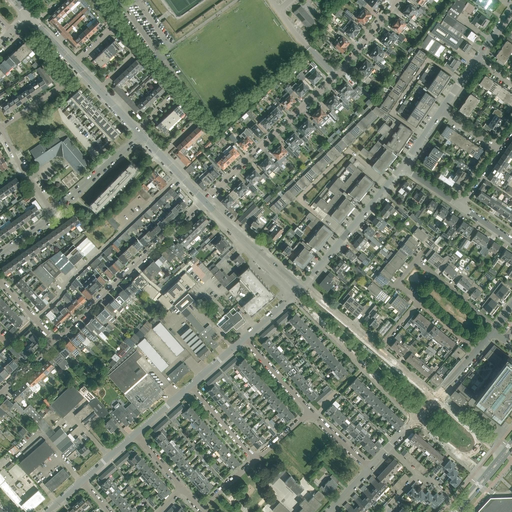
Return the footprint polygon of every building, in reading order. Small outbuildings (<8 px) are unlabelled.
[(70,0),(67,0),(65,3),(70,8),(72,11),(76,6),(74,4),(70,0)] [(83,0),(70,0),(74,4),(78,1),(80,1),(85,7),(88,9),(90,7),(83,0)] [(371,14),(364,8),(366,6),(358,0),(357,0),(356,2),(359,5),(359,7),(361,9),(359,12),(369,19),(371,17),(371,16),(370,16),(371,14)] [(380,5),(374,0),(367,0),(366,2),(364,0),(358,0),(366,6),(368,3),(375,9),(377,7),(377,8),(378,8),(380,5)] [(426,2),(424,0),(414,0),(421,5),(420,8),(426,12),(427,11),(425,10),(426,8),(423,6),(426,2)] [(455,20),(463,9),(465,5),(457,0),(455,0),(446,13),(455,20)] [(492,1),(490,0),(476,0),(475,2),(486,10),(492,1)] [(66,13),(70,8),(65,3),(60,7),(66,13)] [(418,10),(410,4),(409,6),(408,5),(407,5),(405,8),(415,16),(417,17),(421,12),(418,10)] [(315,21),(301,6),(293,13),(308,28),(315,21)] [(66,13),(60,7),(56,11),(62,17),(62,16),(66,13)] [(102,24),(104,21),(90,7),(88,9),(90,12),(97,19),(92,23),(98,29),(102,24)] [(404,12),(403,14),(410,19),(409,22),(414,25),(416,28),(418,25),(415,23),(416,23),(412,20),(415,16),(405,8),(403,11),(404,12)] [(369,19),(359,12),(355,16),(347,9),(345,12),(346,12),(345,13),(354,20),(356,17),(364,23),(365,22),(366,22),(367,22),(369,19)] [(62,17),(56,11),(51,15),(53,17),(57,21),(57,20),(58,21),(62,17)] [(455,20),(446,13),(444,12),(436,21),(460,37),(462,34),(474,42),(479,36),(455,20)] [(484,27),(489,20),(477,12),(478,13),(472,23),(477,26),(479,24),(484,27)] [(360,28),(353,22),(354,20),(345,13),(344,15),(350,20),(346,25),(347,26),(358,34),(360,31),(360,30),(359,30),(360,28)] [(62,25),(58,21),(57,20),(57,21),(53,17),(49,22),(57,30),(62,25)] [(406,24),(399,18),(398,20),(397,19),(394,22),(404,30),(407,26),(406,25),(406,24)] [(456,49),(463,39),(460,37),(436,21),(429,29),(432,31),(431,32),(456,49)] [(404,30),(394,22),(392,25),(393,26),(392,28),(399,33),(401,31),(402,33),(404,30)] [(409,22),(407,24),(415,30),(416,28),(414,25),(409,22)] [(98,29),(92,23),(88,27),(93,33),(98,29)] [(358,34),(347,26),(344,30),(341,27),(341,28),(339,26),(337,28),(338,29),(338,30),(343,34),(345,31),(353,38),(354,36),(355,36),(356,36),(358,34)] [(93,33),(88,27),(84,31),(89,37),(93,33)] [(349,42),(341,36),(343,34),(338,30),(336,32),(336,33),(337,33),(338,33),(340,35),(336,40),(346,48),(349,45),(348,44),(349,42)] [(89,37),(84,31),(79,35),(85,41),(89,37)] [(386,34),(383,36),(393,44),(396,40),(397,39),(402,42),(403,40),(398,36),(393,32),(391,34),(388,32),(387,34),(386,34)] [(438,58),(446,47),(428,34),(426,33),(416,46),(420,48),(421,46),(438,58)] [(85,41),(79,35),(75,39),(75,40),(78,43),(80,45),(85,41)] [(382,40),(381,42),(388,47),(390,45),(391,46),(393,44),(383,36),(381,39),(382,40)] [(75,40),(75,39),(73,37),(68,41),(74,47),(78,43),(75,40)] [(327,39),(325,42),(329,45),(331,43),(342,52),(346,48),(336,40),(334,42),(334,41),(333,40),(332,40),(331,42),(327,39)] [(123,48),(115,40),(111,44),(119,52),(123,48)] [(467,53),(472,45),(466,41),(461,49),(467,53)] [(33,51),(25,43),(24,42),(20,45),(29,55),(33,51)] [(119,52),(111,44),(107,48),(115,56),(119,52)] [(511,50),(511,49),(504,44),(501,48),(509,54),(511,50)] [(29,55),(20,45),(17,49),(25,58),(29,55)] [(375,47),(373,50),(381,57),(382,58),(384,55),(383,54),(385,52),(377,46),(376,48),(375,47)] [(416,53),(413,57),(422,63),(424,61),(423,60),(427,54),(416,47),(414,51),(416,53)] [(115,56),(107,48),(103,52),(111,60),(115,56)] [(509,54),(501,48),(498,53),(507,58),(509,54)] [(25,58),(17,49),(13,52),(22,62),(25,58)] [(381,57),(373,50),(370,54),(371,54),(370,56),(377,62),(376,64),(382,69),(383,69),(385,67),(381,64),(384,60),(381,57)] [(22,62),(13,52),(9,56),(17,64),(18,65),(22,62)] [(111,60),(103,52),(98,56),(106,64),(111,60)] [(498,53),(495,57),(498,58),(496,61),(503,66),(505,63),(504,62),(507,58),(498,53)] [(8,55),(5,58),(13,68),(15,69),(18,65),(17,64),(9,56),(8,55)] [(461,62),(453,57),(451,55),(449,59),(445,65),(452,70),(454,68),(456,69),(461,62)] [(102,68),(106,64),(98,56),(94,60),(102,68)] [(422,63),(413,57),(411,61),(408,59),(405,64),(415,71),(419,66),(420,66),(422,63)] [(13,68),(5,58),(1,62),(10,71),(13,68)] [(139,58),(136,60),(131,64),(137,71),(138,72),(143,67),(142,67),(145,64),(139,58)] [(374,66),(366,60),(365,62),(364,61),(362,64),(371,72),(372,72),(374,69),(373,67),(374,66)] [(0,62),(0,67),(6,74),(8,76),(11,73),(10,71),(1,62),(0,62)] [(137,71),(131,64),(127,69),(132,74),(133,74),(135,72),(136,72),(137,71)] [(371,72),(362,64),(359,67),(360,68),(359,70),(366,75),(363,78),(360,80),(364,83),(368,84),(371,80),(372,79),(368,76),(369,76),(372,72),(371,72)] [(441,69),(440,69),(439,70),(429,64),(397,112),(406,118),(405,120),(406,120),(411,124),(431,94),(446,73),(441,69)] [(411,77),(415,71),(405,64),(402,68),(405,70),(402,74),(411,80),(413,77),(411,77)] [(313,67),(309,71),(312,74),(319,81),(321,79),(320,78),(322,76),(316,70),(315,69),(313,67)] [(134,75),(133,74),(132,74),(127,69),(123,73),(129,79),(130,80),(134,75)] [(318,81),(312,74),(309,71),(305,75),(307,77),(314,84),(316,82),(317,83),(318,81)] [(129,79),(123,73),(118,77),(124,83),(127,80),(127,81),(129,79)] [(411,80),(402,74),(399,78),(395,75),(392,80),(404,88),(408,82),(409,83),(411,80)] [(43,78),(43,79),(48,85),(52,82),(51,80),(52,80),(48,75),(43,79),(43,78)] [(483,86),(489,78),(485,75),(479,84),(483,86)] [(115,85),(112,88),(115,91),(119,87),(120,86),(121,87),(122,86),(122,85),(124,83),(118,77),(114,81),(115,82),(113,84),(115,85)] [(488,89),(493,81),(489,78),(483,86),(488,89)] [(48,85),(43,79),(40,81),(40,80),(37,81),(43,89),(48,86),(48,85)] [(444,86),(434,79),(431,84),(441,91),(441,90),(444,87),(444,86)] [(36,80),(31,83),(38,92),(43,89),(37,81),(36,80)] [(400,93),(404,88),(392,80),(389,84),(393,87),(391,91),(399,97),(401,94),(400,93)] [(162,88),(165,85),(161,81),(155,86),(156,87),(154,88),(160,95),(165,91),(162,88)] [(492,92),(497,84),(493,81),(488,89),(492,92)] [(309,88),(303,82),(298,86),(305,93),(308,91),(307,90),(309,88)] [(26,86),(27,88),(33,96),(38,92),(31,83),(26,86)] [(305,93),(298,86),(295,83),(292,86),(290,85),(289,83),(286,86),(287,86),(291,91),(294,89),(295,89),(294,90),(300,97),(302,95),(303,95),(305,93)] [(359,91),(356,88),(354,90),(353,89),(347,83),(345,85),(344,84),(341,86),(352,98),(359,92),(359,91)] [(441,91),(431,84),(428,89),(437,95),(438,95),(441,92),(441,91)] [(496,95),(502,87),(497,84),(492,92),(496,95)] [(296,101),(290,94),(292,92),(291,91),(287,86),(284,89),(287,92),(283,95),(292,105),(293,105),(294,104),(294,103),(296,101)] [(340,90),(338,91),(344,98),(345,98),(343,100),(347,105),(349,102),(349,100),(349,101),(352,98),(341,86),(339,89),(340,90)] [(500,98),(506,89),(502,87),(496,95),(500,98)] [(33,96),(27,88),(26,89),(26,90),(23,92),(28,99),(33,96)] [(160,95),(154,88),(152,90),(152,89),(149,92),(150,93),(156,99),(160,95)] [(504,101),(510,92),(506,89),(500,98),(504,101)] [(79,90),(70,98),(74,102),(83,94),(79,90)] [(397,100),(399,97),(391,91),(388,95),(384,93),(381,97),(393,105),(396,99),(397,100)] [(28,99),(23,92),(20,94),(20,93),(17,95),(23,103),(28,99)] [(436,99),(426,92),(422,96),(432,103),(434,102),(436,99)] [(156,99),(150,93),(148,95),(147,94),(145,97),(152,103),(156,99)] [(479,99),(470,93),(467,98),(476,104),(479,99)] [(83,94),(74,102),(78,106),(86,98),(83,94)] [(23,103),(17,95),(16,96),(16,97),(13,99),(18,106),(23,103)] [(292,105),(283,95),(279,99),(276,96),(274,99),(279,104),(281,103),(287,109),(289,107),(290,107),(291,106),(291,105),(292,105)] [(330,99),(329,100),(336,106),(338,109),(341,106),(342,105),(344,107),(347,105),(343,100),(340,103),(340,102),(334,96),(332,98),(331,98),(330,98),(330,99)] [(432,103),(422,96),(419,101),(429,108),(430,107),(432,104),(432,103)] [(152,103),(145,97),(144,98),(144,99),(142,101),(147,107),(152,103)] [(393,105),(381,97),(378,101),(382,104),(379,108),(386,113),(388,114),(390,111),(389,110),(393,105)] [(86,98),(78,106),(81,110),(90,102),(86,98)] [(476,104),(467,98),(465,102),(473,108),(476,104)] [(18,106),(13,99),(10,101),(10,100),(7,102),(13,109),(18,106)] [(336,106),(329,100),(328,100),(327,101),(327,102),(325,104),(332,111),(330,113),(330,112),(329,113),(333,117),(335,119),(336,120),(339,118),(334,112),(335,111),(333,109),(336,106)] [(7,101),(2,104),(3,106),(5,109),(3,110),(5,114),(7,113),(8,113),(13,109),(7,102),(7,101)] [(147,107),(142,101),(139,104),(139,103),(137,104),(138,105),(137,106),(133,110),(136,113),(141,109),(143,112),(147,107)] [(429,108),(419,101),(416,106),(426,113),(427,112),(429,108)] [(90,102),(81,110),(85,114),(94,106),(90,102)] [(473,108),(465,102),(462,106),(470,112),(473,108)] [(178,106),(174,110),(181,117),(185,113),(187,111),(181,105),(179,106),(178,106)] [(94,106),(85,114),(89,118),(97,110),(94,106)] [(368,106),(364,110),(374,120),(379,115),(382,118),(386,113),(379,108),(376,106),(373,110),(372,110),(368,106)] [(426,113),(416,106),(413,111),(423,118),(424,117),(426,113)] [(470,112),(462,106),(459,110),(467,116),(470,112)] [(283,113),(281,111),(277,107),(272,111),(279,117),(280,116),(281,116),(283,114),(282,114),(283,113)] [(251,108),(246,113),(252,119),(255,116),(251,112),(253,110),(251,108)] [(333,117),(329,113),(327,115),(321,108),(319,110),(318,110),(317,111),(316,112),(325,121),(329,117),(331,119),(333,117)] [(499,117),(500,115),(499,114),(501,111),(497,109),(495,111),(494,111),(493,113),(495,115),(491,120),(499,125),(503,120),(499,117)] [(97,110),(89,118),(93,122),(101,114),(97,110)] [(174,110),(170,114),(177,121),(181,117),(174,110)] [(374,120),(364,110),(360,114),(365,118),(361,121),(368,128),(370,126),(369,125),(374,120)] [(279,117),(272,111),(268,115),(275,122),(278,120),(277,119),(279,117)] [(325,121),(316,112),(315,112),(314,113),(314,114),(312,116),(318,122),(316,124),(323,133),(326,130),(321,125),(325,121)] [(266,113),(262,117),(270,125),(272,124),(273,124),(275,122),(268,115),(266,113)] [(386,113),(382,118),(386,122),(389,118),(392,121),(392,124),(390,127),(385,123),(382,127),(392,135),(400,122),(388,114),(386,113)] [(101,114),(93,122),(96,126),(105,118),(101,114)] [(170,114),(166,117),(172,125),(177,121),(170,114)] [(166,117),(161,121),(168,129),(172,125),(166,117)] [(262,117),(258,121),(266,129),(268,128),(269,128),(271,126),(270,126),(270,125),(262,117)] [(105,118),(96,126),(100,130),(109,121),(105,118)] [(313,126),(308,120),(306,122),(305,122),(304,123),(304,124),(303,124),(311,132),(314,130),(315,131),(316,129),(321,135),(323,133),(316,124),(313,126)] [(499,125),(491,120),(488,125),(486,123),(484,126),(490,130),(491,128),(496,131),(499,125)] [(109,121),(100,130),(104,134),(112,125),(109,121)] [(157,125),(156,127),(161,133),(163,131),(164,133),(168,129),(161,121),(157,125)] [(368,128),(361,121),(357,125),(353,121),(349,124),(359,135),(364,130),(365,131),(368,128)] [(399,153),(414,132),(400,122),(392,135),(386,144),(397,151),(398,152),(399,153)] [(263,132),(255,124),(251,128),(251,129),(249,131),(253,136),(254,136),(256,134),(258,137),(260,134),(261,135),(263,133),(262,133),(263,132)] [(311,132),(303,124),(303,125),(302,125),(301,126),(299,128),(305,135),(304,135),(307,138),(309,136),(308,135),(311,132)] [(354,139),(359,135),(349,124),(345,128),(350,132),(346,136),(352,143),(355,140),(354,139)] [(112,125),(104,134),(107,138),(116,129),(112,125)] [(448,138),(454,130),(447,125),(441,134),(448,138)] [(198,126),(194,130),(199,136),(200,136),(201,136),(202,135),(202,134),(204,132),(205,133),(208,131),(203,126),(201,128),(198,126)] [(383,135),(376,143),(380,147),(384,142),(386,144),(392,135),(382,127),(378,131),(383,135)] [(116,129),(107,138),(111,142),(120,133),(116,129)] [(253,136),(249,131),(247,129),(244,131),(240,135),(239,135),(243,140),(249,146),(252,144),(251,143),(253,142),(250,139),(253,136)] [(201,136),(200,136),(199,136),(194,130),(190,134),(195,140),(197,142),(199,140),(200,140),(202,138),(201,136)] [(452,141),(458,133),(454,130),(448,138),(452,141)] [(292,135),(290,136),(296,143),(298,144),(299,143),(300,145),(304,142),(302,140),(294,132),(294,133),(293,133),(292,133),(292,134),(292,135)] [(249,146),(243,140),(240,142),(232,133),(228,137),(235,144),(237,142),(239,143),(238,143),(244,150),(246,148),(247,149),(249,146)] [(456,144),(462,135),(458,133),(452,141),(456,144)] [(190,134),(185,139),(191,145),(194,143),(193,142),(195,140),(190,134)] [(222,144),(228,138),(225,135),(223,137),(222,136),(218,139),(220,141),(222,144)] [(352,143),(346,136),(342,140),(338,135),(334,139),(344,149),(349,144),(350,145),(352,143)] [(460,147),(466,138),(462,135),(456,144),(460,147)] [(63,141),(62,140),(61,141),(57,136),(42,146),(41,144),(30,151),(35,158),(34,159),(38,164),(45,160),(46,162),(49,160),(48,159),(55,154),(56,155),(64,156),(65,155),(74,166),(73,167),(78,173),(85,167),(84,166),(89,162),(68,137),(63,141)] [(296,143),(290,136),(288,138),(287,138),(286,139),(286,140),(286,141),(290,145),(288,147),(294,154),(295,154),(297,157),(300,155),(296,151),(300,147),(296,143)] [(464,150),(470,141),(466,138),(460,147),(464,150)] [(185,139),(181,143),(186,149),(189,146),(189,147),(191,145),(185,139)] [(344,149),(334,139),(330,143),(334,147),(331,151),(337,157),(340,155),(339,154),(344,149)] [(469,152),(474,144),(470,141),(464,150),(469,152)] [(381,174),(397,156),(396,155),(398,152),(396,151),(397,151),(386,144),(384,142),(380,147),(376,151),(378,153),(373,160),(371,161),(374,163),(371,166),(381,174)] [(186,149),(181,143),(176,147),(179,150),(174,154),(178,157),(182,153),(186,149)] [(376,151),(380,147),(376,143),(369,152),(364,148),(361,152),(372,161),(373,160),(378,153),(376,151)] [(473,155),(478,147),(474,144),(469,152),(473,155)] [(230,145),(227,148),(235,158),(237,156),(238,156),(239,155),(239,154),(240,154),(236,150),(237,148),(234,145),(232,147),(230,145)] [(277,148),(277,149),(283,156),(283,155),(286,158),(286,159),(290,155),(292,157),(295,154),(294,154),(288,147),(285,149),(281,145),(279,147),(278,147),(277,148)] [(442,152),(434,147),(431,151),(439,157),(442,152)] [(478,147),(473,155),(477,158),(476,159),(479,161),(485,151),(483,150),(478,147)] [(227,148),(223,152),(224,153),(231,162),(232,161),(233,162),(234,161),(234,159),(235,158),(227,148)] [(283,156),(277,149),(276,149),(275,150),(275,151),(273,153),(278,159),(277,161),(284,169),(286,167),(282,162),(286,158),(283,155),(283,156)] [(337,157),(331,151),(327,154),(323,150),(319,153),(329,164),(334,159),(335,160),(337,157)] [(431,151),(428,155),(437,161),(437,160),(440,162),(442,159),(439,157),(431,151)] [(231,162),(224,153),(221,155),(219,153),(217,154),(219,156),(219,157),(227,165),(229,164),(230,164),(231,163),(231,162)] [(324,168),(329,164),(319,153),(315,157),(319,162),(316,165),(322,172),(325,169),(324,168)] [(507,162),(510,157),(504,153),(500,158),(507,162)] [(437,161),(428,155),(425,159),(434,165),(437,161)] [(340,192),(342,190),(343,188),(347,191),(354,182),(359,177),(360,175),(362,172),(353,164),(356,160),(357,160),(353,156),(349,161),(340,171),(331,182),(323,192),(314,202),(310,207),(314,210),(318,206),(328,214),(330,211),(331,209),(336,203),(343,195),(340,192)] [(227,165),(219,157),(215,160),(213,157),(211,159),(213,162),(218,167),(220,165),(223,169),(224,169),(225,169),(226,168),(226,167),(227,165)] [(282,170),(284,169),(277,161),(274,163),(268,157),(266,159),(265,159),(264,160),(264,161),(273,171),(278,166),(279,167),(280,167),(282,170)] [(510,164),(507,162),(500,158),(497,163),(504,167),(506,169),(510,164)] [(434,165),(425,159),(422,163),(431,169),(434,165)] [(267,177),(273,171),(264,161),(263,161),(262,162),(262,163),(260,165),(265,171),(263,173),(267,177)] [(460,161),(458,164),(457,166),(459,168),(455,173),(463,178),(467,173),(464,171),(467,166),(460,161)] [(138,170),(136,168),(131,163),(126,168),(133,175),(138,170)] [(216,170),(217,169),(217,168),(213,163),(209,167),(205,163),(203,165),(205,167),(215,178),(217,176),(218,176),(219,175),(220,174),(216,170)] [(500,172),(504,167),(497,163),(494,168),(500,172)] [(322,172),(316,165),(312,169),(308,164),(304,168),(314,178),(319,173),(320,174),(322,172)] [(194,168),(191,165),(186,170),(189,173),(195,169),(194,168)] [(215,178),(205,167),(203,168),(206,171),(203,173),(211,182),(215,178)] [(133,175),(126,168),(120,173),(127,180),(133,175)] [(314,178),(304,168),(300,172),(304,176),(301,180),(307,186),(310,184),(309,183),(314,178)] [(494,168),(490,173),(497,177),(499,178),(503,174),(500,172),(494,168)] [(267,177),(263,173),(261,175),(255,169),(255,170),(254,169),(252,171),(252,172),(251,173),(261,184),(262,183),(260,181),(263,178),(264,179),(267,177)] [(155,170),(147,177),(152,181),(159,174),(155,170)] [(359,201),(375,182),(365,174),(362,172),(360,175),(359,177),(354,182),(347,191),(343,188),(342,190),(340,192),(343,195),(336,203),(331,209),(330,211),(328,214),(330,216),(340,224),(355,205),(359,201)] [(127,180),(120,173),(115,179),(122,186),(127,180)] [(203,173),(201,175),(199,173),(197,175),(207,185),(211,182),(203,173)] [(261,184),(251,173),(249,175),(249,174),(246,177),(247,177),(246,178),(250,182),(248,184),(250,185),(250,186),(255,191),(256,192),(258,189),(255,186),(257,183),(259,185),(261,184)] [(463,178),(455,173),(454,176),(452,175),(450,177),(449,176),(448,179),(441,174),(438,178),(451,186),(453,183),(455,181),(459,184),(463,178)] [(499,178),(497,177),(490,173),(487,178),(493,182),(496,184),(499,178)] [(159,174),(152,181),(153,183),(156,186),(163,179),(159,174)] [(207,185),(197,175),(196,176),(198,178),(195,180),(197,182),(197,183),(203,189),(204,189),(205,189),(205,188),(207,185)] [(21,185),(16,178),(11,181),(16,188),(21,185)] [(122,186),(115,179),(110,184),(117,191),(122,186)] [(161,189),(167,183),(163,179),(156,186),(158,189),(159,188),(161,189)] [(307,186),(301,180),(297,183),(293,179),(289,182),(299,193),(304,188),(304,189),(307,186)] [(16,188),(11,181),(6,185),(11,192),(16,188)] [(255,191),(250,186),(248,187),(242,182),(241,182),(240,183),(240,184),(238,186),(246,194),(250,190),(253,193),(255,191)] [(299,193),(289,182),(285,186),(289,191),(285,194),(292,201),(295,198),(294,197),(299,193)] [(407,192),(412,187),(408,184),(409,183),(407,182),(406,182),(405,182),(401,187),(404,190),(401,194),(400,192),(397,195),(402,198),(407,192)] [(482,201),(486,194),(482,192),(486,186),(483,183),(475,195),(477,196),(477,197),(482,201)] [(117,191),(110,184),(105,189),(112,196),(117,191)] [(11,192),(6,185),(1,188),(6,195),(11,192)] [(246,194),(238,186),(236,187),(235,187),(234,188),(234,189),(231,192),(238,199),(240,197),(236,193),(237,193),(241,198),(246,194)] [(187,204),(182,199),(182,200),(177,195),(178,194),(176,192),(171,188),(168,191),(172,196),(176,199),(176,200),(177,201),(184,208),(187,204)] [(112,196),(105,189),(100,195),(107,201),(112,196)] [(421,203),(426,196),(420,192),(419,193),(416,191),(412,197),(421,203)] [(240,201),(238,199),(231,192),(229,194),(225,198),(233,207),(234,206),(240,201)] [(146,201),(150,197),(147,193),(142,197),(146,201)] [(292,201),(285,194),(282,198),(278,193),(274,197),(284,207),(288,202),(289,203),(292,201)] [(487,204),(491,198),(486,194),(482,201),(487,204)] [(107,201),(100,195),(94,200),(101,207),(107,201)] [(492,208),(498,199),(493,195),(491,198),(487,204),(492,208)] [(284,207),(274,197),(270,201),(274,205),(270,209),(278,215),(281,212),(280,211),(284,207)] [(233,207),(225,198),(222,201),(222,202),(234,216),(239,212),(234,206),(233,207)] [(496,211),(503,202),(498,199),(492,208),(496,211)] [(33,204),(29,207),(30,208),(35,215),(40,212),(39,209),(41,208),(40,205),(36,200),(32,202),(33,204)] [(101,207),(94,200),(89,205),(96,212),(101,207)] [(438,204),(432,200),(427,207),(429,209),(427,211),(431,213),(438,204)] [(184,208),(177,201),(173,204),(175,206),(180,211),(184,208)] [(180,211),(175,206),(173,208),(168,202),(166,204),(176,215),(180,211)] [(501,214),(508,205),(503,202),(496,211),(501,214)] [(243,224),(259,208),(254,203),(244,212),(241,215),(237,219),(243,224)] [(386,205),(384,207),(391,213),(392,214),(396,209),(388,203),(387,203),(385,205),(386,205)] [(176,215),(166,204),(164,206),(169,211),(168,213),(173,218),(176,215)] [(506,218),(511,209),(507,206),(508,205),(501,214),(506,218)] [(423,213),(426,208),(424,206),(421,211),(417,216),(419,218),(423,213)] [(255,218),(263,211),(260,207),(252,215),(255,218)] [(391,213),(384,207),(382,210),(381,209),(379,212),(380,212),(379,213),(386,218),(388,215),(389,215),(391,213)] [(441,221),(444,217),(448,211),(442,207),(440,210),(438,208),(433,216),(436,218),(436,217),(441,221)] [(35,215),(30,208),(26,212),(30,219),(35,215)] [(409,216),(399,208),(397,210),(402,214),(404,216),(404,215),(407,218),(409,216)] [(173,218),(168,213),(166,215),(161,210),(160,211),(160,212),(169,222),(173,218)] [(30,219),(26,212),(21,215),(26,222),(30,219)] [(154,220),(151,216),(146,212),(144,214),(148,218),(152,222),(152,221),(155,225),(154,226),(153,226),(159,232),(162,228),(154,220)] [(159,215),(157,216),(161,219),(166,225),(169,222),(160,212),(158,214),(159,215)] [(321,221),(310,212),(307,216),(312,220),(307,226),(313,231),(317,226),(321,221)] [(419,219),(412,213),(410,216),(417,222),(419,219)] [(448,221),(446,219),(444,222),(450,226),(450,227),(451,227),(444,238),(446,241),(455,228),(452,226),(453,224),(454,225),(458,218),(453,214),(448,221)] [(26,222),(21,215),(16,219),(21,226),(26,222)] [(80,222),(75,215),(70,219),(75,226),(80,222)] [(211,221),(210,219),(208,220),(203,215),(199,219),(204,225),(205,225),(205,226),(208,223),(208,224),(211,221)] [(166,225),(161,219),(157,216),(154,220),(162,228),(166,225)] [(258,217),(257,219),(255,221),(254,220),(251,223),(251,224),(252,223),(252,224),(250,226),(254,230),(255,229),(258,232),(260,230),(264,225),(265,223),(258,217)] [(383,223),(382,223),(376,217),(372,222),(378,227),(380,225),(381,225),(383,223)] [(444,217),(441,221),(435,231),(437,233),(444,222),(446,219),(447,219),(447,218),(444,217)] [(21,226),(16,219),(11,222),(16,229),(21,226)] [(75,226),(70,219),(65,222),(70,229),(75,226)] [(199,219),(195,223),(202,231),(207,227),(204,225),(199,219)] [(399,228),(389,219),(386,222),(392,227),(397,230),(399,228)] [(6,222),(4,223),(6,226),(11,233),(16,229),(11,222),(9,220),(6,222)] [(318,250),(333,232),(324,224),(321,221),(317,226),(313,231),(305,240),(302,238),(300,240),(299,242),(302,244),(295,252),(290,259),(290,260),(296,264),(302,269),(314,255),(318,250)] [(462,234),(468,224),(463,221),(459,226),(457,225),(455,228),(446,241),(449,243),(457,231),(456,231),(457,231),(459,232),(462,234)] [(70,229),(65,222),(61,226),(66,233),(70,229)] [(281,233),(283,230),(273,222),(268,229),(271,231),(273,232),(270,236),(275,240),(278,236),(279,236),(280,236),(281,235),(281,234),(281,233)] [(153,226),(154,226),(150,223),(147,226),(155,235),(159,232),(153,226)] [(202,231),(195,223),(191,227),(198,235),(202,231)] [(473,228),(468,224),(462,234),(466,237),(468,235),(473,228)] [(140,233),(136,230),(132,225),(128,229),(130,231),(132,232),(133,231),(138,236),(137,238),(144,245),(148,242),(140,233)] [(155,235),(147,226),(146,225),(144,227),(148,231),(146,233),(152,238),(155,235)] [(11,233),(6,226),(1,229),(6,236),(11,233)] [(66,233),(61,226),(56,229),(61,236),(66,233)] [(313,231),(307,226),(303,231),(298,227),(295,231),(305,240),(313,231)] [(365,232),(363,234),(371,241),(376,245),(381,249),(383,246),(372,236),(375,232),(368,226),(364,231),(365,232)] [(191,227),(187,231),(194,239),(198,235),(191,227)] [(432,237),(428,233),(427,234),(425,232),(426,231),(422,228),(422,229),(418,227),(413,234),(429,248),(430,248),(433,244),(435,242),(431,239),(432,237)] [(61,236),(56,229),(51,233),(56,240),(61,236)] [(133,238),(128,233),(130,231),(128,229),(123,234),(128,240),(129,239),(130,241),(133,238)] [(152,238),(146,233),(145,235),(142,231),(140,233),(148,242),(152,238)] [(190,243),(194,239),(187,231),(182,235),(190,243)] [(479,242),(483,235),(478,231),(473,238),(472,240),(477,244),(479,242)] [(56,240),(51,233),(46,236),(51,243),(56,240)] [(180,238),(178,239),(186,247),(190,243),(182,235),(179,237),(180,238)] [(217,249),(227,240),(224,237),(223,238),(221,235),(216,240),(214,238),(207,244),(210,246),(213,244),(217,249)] [(367,241),(360,235),(359,237),(358,237),(356,240),(363,246),(364,246),(367,241)] [(477,244),(482,248),(479,252),(482,254),(487,246),(485,245),(489,239),(483,235),(479,242),(477,244)] [(51,243),(46,236),(41,240),(46,247),(51,243)] [(414,251),(417,247),(416,246),(419,243),(420,244),(410,236),(407,240),(403,237),(400,240),(414,251)] [(95,246),(87,237),(76,247),(84,256),(85,256),(95,246)] [(464,246),(469,240),(465,237),(459,247),(462,249),(464,246)] [(119,244),(121,242),(121,241),(118,238),(113,243),(117,248),(118,247),(120,245),(119,244)] [(137,239),(132,244),(139,251),(141,248),(142,248),(143,246),(137,239)] [(41,250),(46,247),(41,240),(36,243),(41,250)] [(229,243),(227,240),(217,249),(222,253),(219,256),(221,259),(228,252),(226,250),(231,245),(229,243)] [(363,246),(356,240),(354,243),(352,245),(360,251),(362,248),(364,250),(366,248),(364,246),(363,246)] [(410,255),(414,251),(400,240),(398,243),(402,246),(398,250),(408,258),(407,258),(409,255),(410,255)] [(181,256),(183,254),(181,251),(184,249),(178,242),(175,245),(173,242),(169,247),(177,255),(181,260),(183,258),(181,256)] [(290,251),(292,248),(285,242),(281,247),(284,250),(281,252),(286,256),(288,253),(289,254),(288,254),(289,255),(291,251),(290,251)] [(299,242),(292,250),(295,252),(302,244),(299,242)] [(495,253),(500,246),(494,242),(491,246),(489,244),(487,246),(482,254),(486,256),(489,251),(491,252),(492,251),(495,253)] [(41,250),(36,243),(31,247),(36,254),(41,250)] [(117,248),(113,243),(109,247),(112,250),(114,248),(118,252),(120,250),(118,247),(117,248)] [(63,254),(74,265),(84,256),(76,247),(73,244),(63,254)] [(133,255),(139,251),(132,244),(127,248),(133,255)] [(432,264),(440,255),(436,253),(438,248),(436,245),(435,246),(433,244),(430,248),(431,248),(425,255),(429,258),(427,260),(432,264)] [(36,254),(31,247),(26,250),(31,257),(36,254)] [(105,250),(103,252),(103,253),(105,255),(119,269),(121,267),(121,268),(123,266),(123,265),(124,265),(118,259),(115,261),(109,255),(113,251),(112,250),(109,247),(108,248),(105,250)] [(177,255),(169,247),(168,247),(167,247),(166,248),(166,249),(165,250),(173,259),(177,255)] [(133,255),(127,248),(123,253),(129,260),(131,258),(133,257),(133,256),(134,255),(133,255)] [(195,248),(189,254),(193,258),(198,252),(197,250),(195,248)] [(357,256),(349,249),(345,254),(353,261),(357,256)] [(31,257),(26,250),(21,254),(26,261),(31,257)] [(173,259),(165,250),(161,253),(167,259),(169,262),(173,259)] [(401,265),(405,261),(404,261),(407,258),(408,258),(398,250),(395,255),(391,251),(388,254),(401,265)] [(507,262),(511,254),(506,250),(500,259),(503,261),(504,260),(507,262)] [(74,266),(74,265),(63,254),(60,251),(49,258),(51,260),(62,271),(65,275),(74,266)] [(235,251),(224,261),(236,275),(248,264),(240,255),(239,255),(235,251)] [(367,256),(362,252),(360,254),(365,259),(369,262),(371,260),(367,256)] [(129,260),(123,253),(118,257),(124,264),(125,263),(127,263),(127,261),(129,260)] [(165,260),(167,259),(161,253),(158,257),(168,268),(168,267),(170,266),(165,260)] [(26,261),(21,254),(16,257),(21,264),(26,261)] [(398,270),(401,265),(388,254),(386,257),(390,261),(386,265),(395,273),(396,273),(395,272),(397,269),(398,270)] [(119,269),(105,255),(103,257),(107,261),(108,260),(112,265),(108,268),(114,274),(119,269)] [(442,267),(450,257),(448,255),(443,258),(440,255),(432,264),(437,268),(440,265),(442,267)] [(446,277),(455,266),(451,262),(455,257),(452,255),(448,260),(444,265),(446,267),(442,272),(444,273),(443,274),(446,277)] [(21,264),(16,257),(12,261),(17,268),(21,264)] [(168,268),(158,257),(156,258),(154,259),(155,260),(154,260),(159,266),(161,264),(168,271),(170,269),(168,267),(168,268)] [(62,271),(51,260),(49,258),(41,264),(55,278),(62,271)] [(347,264),(341,259),(337,264),(343,269),(344,270),(346,270),(348,267),(348,265),(347,264)] [(17,268),(12,261),(7,264),(12,271),(17,268)] [(153,261),(150,265),(158,273),(162,270),(158,266),(153,261)] [(102,262),(100,264),(99,265),(101,268),(100,269),(104,272),(104,271),(110,278),(111,277),(112,277),(113,276),(113,275),(114,274),(102,262)] [(203,273),(208,268),(201,262),(196,267),(203,273)] [(12,271),(7,264),(2,268),(7,275),(12,271)] [(341,271),(343,269),(337,264),(332,269),(338,274),(336,276),(346,284),(348,281),(343,277),(344,276),(341,271)] [(54,279),(41,265),(33,272),(47,286),(54,279)] [(158,273),(150,265),(146,268),(154,276),(156,274),(158,276),(159,275),(158,273)] [(210,270),(219,281),(224,287),(229,283),(230,282),(231,281),(222,272),(218,267),(216,265),(213,268),(210,270)] [(361,272),(353,265),(351,267),(356,272),(359,274),(361,272)] [(395,273),(386,265),(382,269),(379,266),(376,269),(389,279),(389,280),(393,276),(392,275),(395,272),(395,273)] [(458,277),(464,270),(465,269),(460,265),(457,268),(455,266),(446,277),(449,279),(450,279),(452,280),(455,275),(458,277)] [(275,296),(267,286),(256,274),(252,269),(249,266),(237,277),(240,280),(228,290),(236,299),(251,317),(254,314),(255,313),(255,312),(256,311),(257,311),(261,308),(261,307),(262,305),(263,306),(267,303),(266,302),(268,300),(269,301),(275,296)] [(153,278),(154,276),(146,268),(142,271),(152,282),(153,281),(154,279),(153,278)] [(95,269),(93,270),(95,273),(93,274),(95,275),(94,275),(95,276),(95,277),(97,278),(103,285),(104,284),(105,284),(105,283),(106,282),(106,281),(95,269)] [(389,279),(376,269),(374,272),(377,275),(374,279),(383,287),(383,286),(385,283),(386,284),(389,280),(389,279)] [(469,278),(466,275),(468,273),(464,270),(458,277),(460,279),(456,284),(458,285),(457,286),(460,288),(469,278)] [(196,284),(186,272),(181,277),(180,276),(162,294),(157,299),(168,310),(173,305),(172,304),(190,287),(191,289),(196,284)] [(361,278),(364,275),(361,272),(359,274),(358,276),(353,282),(356,284),(361,278)] [(93,274),(89,278),(99,288),(103,285),(97,278),(95,277),(95,276),(94,275),(95,275),(93,274)] [(140,274),(132,281),(142,291),(152,300),(159,292),(157,290),(150,284),(148,283),(149,283),(140,274)] [(339,280),(334,276),(331,279),(327,275),(320,284),(327,290),(333,283),(331,281),(332,279),(337,283),(339,280)] [(20,288),(26,282),(22,278),(15,284),(20,288)] [(82,284),(76,278),(71,284),(72,285),(75,288),(75,287),(76,288),(79,285),(84,290),(82,292),(88,299),(92,295),(82,284)] [(76,278),(92,295),(97,290),(97,291),(99,289),(98,289),(99,288),(89,278),(86,281),(82,284),(76,278)] [(472,289),(476,284),(469,278),(460,288),(463,291),(464,290),(465,292),(469,287),(472,289)] [(132,281),(128,285),(134,292),(134,291),(135,293),(137,294),(140,291),(139,289),(132,281)] [(510,291),(506,287),(508,285),(505,283),(502,281),(497,287),(507,296),(510,293),(509,292),(510,291)] [(24,293),(30,287),(26,282),(20,288),(24,293)] [(389,296),(373,282),(369,288),(371,289),(368,292),(372,295),(372,294),(375,296),(374,297),(378,301),(380,299),(384,302),(389,296)] [(483,290),(476,284),(472,289),(474,291),(470,296),(471,297),(474,300),(479,295),(483,290)] [(128,285),(124,289),(129,295),(131,294),(134,292),(128,285)] [(28,297),(34,291),(30,287),(24,293),(28,297)] [(507,296),(497,287),(491,294),(496,299),(498,297),(503,300),(504,299),(505,299),(507,296)] [(125,300),(129,296),(123,290),(121,292),(119,292),(119,293),(119,294),(125,300)] [(347,309),(355,300),(352,297),(353,292),(351,290),(343,299),(346,301),(342,305),(347,309)] [(38,296),(34,291),(28,297),(32,302),(38,296)] [(42,300),(43,300),(48,294),(47,292),(41,298),(38,296),(32,302),(36,306),(42,300)] [(175,305),(181,312),(186,307),(195,299),(189,292),(175,305)] [(82,305),(87,300),(81,294),(77,297),(78,299),(77,300),(82,305)] [(127,303),(125,300),(119,294),(118,294),(116,295),(116,296),(115,297),(123,307),(127,303)] [(495,301),(496,299),(491,294),(485,302),(496,310),(499,307),(498,306),(499,305),(495,301)] [(68,299),(66,297),(64,295),(62,298),(67,303),(68,302),(70,304),(67,307),(73,314),(78,309),(68,299)] [(395,308),(403,299),(398,295),(395,299),(392,297),(384,306),(387,308),(392,305),(395,308)] [(70,297),(68,299),(78,309),(82,305),(77,300),(76,299),(74,301),(70,297)] [(122,308),(114,299),(112,300),(111,300),(110,301),(110,302),(109,302),(115,309),(116,308),(119,312),(122,308)] [(407,309),(404,307),(408,303),(403,299),(395,308),(398,311),(396,316),(399,318),(407,309)] [(40,310),(46,305),(47,304),(43,300),(42,300),(36,306),(40,310)] [(351,313),(359,303),(355,300),(347,309),(351,313)] [(115,309),(109,302),(105,306),(111,313),(114,315),(116,313),(113,311),(115,309)] [(375,317),(378,313),(374,310),(377,306),(373,302),(367,310),(370,313),(364,320),(368,323),(368,324),(371,326),(372,326),(375,328),(379,322),(376,320),(377,319),(375,317)] [(496,310),(485,302),(481,306),(491,314),(493,313),(493,314),(496,310)] [(362,315),(370,306),(367,303),(363,306),(359,303),(351,313),(356,317),(360,313),(362,315)] [(4,314),(10,308),(6,304),(0,309),(0,313),(2,311),(4,314)] [(68,319),(60,311),(56,306),(52,309),(57,313),(59,315),(57,317),(63,323),(68,319)] [(72,315),(66,309),(64,307),(60,311),(68,319),(72,315)] [(104,307),(100,311),(106,317),(108,320),(109,320),(111,323),(115,319),(113,317),(104,307)] [(219,345),(213,337),(217,333),(209,324),(205,328),(186,307),(180,312),(199,333),(214,349),(219,345)] [(237,311),(234,307),(226,314),(235,324),(237,323),(240,326),(246,321),(242,318),(243,317),(237,311)] [(8,318),(14,312),(10,308),(4,314),(8,318)] [(51,310),(46,314),(50,319),(53,322),(59,327),(63,323),(57,317),(55,315),(51,310)] [(106,317),(100,311),(100,312),(98,312),(98,313),(96,315),(102,321),(104,323),(105,322),(106,322),(108,320),(106,317)] [(12,322),(19,317),(14,312),(8,318),(12,322)] [(293,325),(301,318),(296,313),(289,320),(293,325)] [(418,326),(425,317),(419,313),(416,317),(413,315),(407,322),(410,324),(411,323),(414,325),(415,323),(418,326)] [(235,324),(226,314),(222,317),(216,323),(219,327),(220,326),(225,332),(235,324)] [(106,327),(102,324),(95,316),(93,318),(92,318),(90,319),(91,320),(90,321),(98,329),(98,328),(101,331),(102,331),(102,332),(106,327)] [(17,327),(23,321),(19,317),(12,322),(15,325),(9,330),(12,334),(17,329),(16,327),(17,327)] [(426,327),(430,322),(425,317),(418,326),(420,328),(419,330),(422,332),(420,333),(423,335),(428,329),(426,327)] [(298,330),(305,323),(301,318),(293,325),(298,330)] [(149,330),(153,325),(148,320),(143,325),(149,330)] [(383,336),(393,324),(388,320),(378,331),(383,336)] [(106,336),(102,332),(102,331),(101,331),(98,328),(98,329),(90,321),(86,324),(92,331),(94,329),(99,334),(103,338),(106,336)] [(155,331),(163,324),(160,321),(152,328),(155,331)] [(302,335),(309,328),(305,323),(298,330),(302,335)] [(157,334),(165,327),(163,324),(155,331),(157,334)] [(85,325),(81,329),(91,339),(91,338),(94,341),(96,339),(97,337),(95,335),(85,325)] [(149,330),(143,325),(140,329),(145,334),(149,330)] [(433,338),(439,330),(434,326),(430,331),(428,329),(423,335),(425,337),(426,336),(427,336),(428,335),(432,339),(433,338)] [(160,337),(168,330),(165,327),(157,334),(160,337)] [(196,354),(202,360),(211,352),(189,327),(180,335),(196,354)] [(306,339),(313,333),(309,328),(302,335),(306,339)] [(27,337),(32,333),(29,329),(24,334),(27,337)] [(141,338),(145,334),(140,329),(135,334),(141,338)] [(90,341),(86,337),(80,330),(75,335),(85,345),(85,344),(87,346),(90,341)] [(162,340),(170,333),(168,330),(160,337),(162,340)] [(438,342),(444,334),(439,330),(433,338),(438,342)] [(165,342),(173,335),(170,333),(162,340),(165,342)] [(310,344),(318,338),(313,333),(306,339),(310,344)] [(402,344),(400,341),(401,339),(400,338),(400,337),(400,336),(401,335),(398,333),(392,340),(395,342),(391,347),(396,351),(402,344)] [(27,347),(27,348),(28,349),(32,353),(42,343),(33,334),(30,337),(29,338),(33,342),(27,347)] [(134,334),(130,338),(135,342),(136,343),(137,342),(140,339),(134,334)] [(444,345),(449,338),(444,334),(438,342),(443,346),(444,345)] [(90,348),(87,346),(85,344),(85,345),(75,335),(71,339),(82,351),(85,347),(89,350),(90,348)] [(167,345),(175,338),(173,335),(165,342),(167,345)] [(131,347),(135,342),(130,338),(127,336),(124,341),(131,347)] [(140,348),(148,341),(145,337),(137,344),(140,348)] [(170,348),(177,341),(175,338),(167,345),(170,348)] [(266,349),(273,343),(268,338),(262,344),(266,349)] [(315,349),(322,343),(318,338),(310,344),(315,349)] [(451,347),(455,343),(449,338),(444,345),(446,347),(445,350),(447,352),(443,356),(446,358),(453,349),(451,347)] [(65,344),(65,345),(71,351),(75,355),(76,356),(80,351),(79,351),(76,347),(69,340),(68,342),(66,342),(65,343),(65,344)] [(142,350),(150,343),(148,341),(140,348),(142,350)] [(172,351),(180,344),(177,341),(170,348),(172,351)] [(144,353),(152,346),(150,343),(142,350),(144,353)] [(270,353),(277,347),(273,343),(266,349),(270,353)] [(319,354),(326,347),(322,343),(315,349),(319,354)] [(408,353),(414,346),(411,343),(410,345),(409,344),(408,345),(407,344),(405,346),(402,344),(396,351),(402,356),(406,351),(408,353)] [(25,352),(22,349),(21,350),(15,344),(9,349),(17,358),(17,357),(22,362),(24,359),(28,356),(27,355),(30,353),(27,350),(25,352)] [(174,353),(182,346),(180,344),(172,351),(174,353)] [(511,413),(511,357),(507,354),(494,344),(490,349),(484,357),(497,366),(475,394),(461,383),(450,396),(463,408),(474,396),(477,399),(477,400),(475,401),(486,409),(487,408),(489,409),(488,410),(491,412),(492,411),(494,413),(492,414),(503,422),(504,421),(510,412),(511,413)] [(72,355),(70,353),(70,352),(64,346),(59,351),(65,357),(68,355),(70,357),(72,355)] [(132,402),(132,403),(141,413),(141,412),(147,407),(145,406),(148,403),(149,405),(161,395),(160,393),(163,391),(137,361),(142,356),(133,346),(132,347),(127,353),(127,352),(126,352),(122,357),(117,362),(116,363),(112,366),(113,367),(106,373),(125,394),(124,394),(132,402)] [(147,356),(155,349),(152,346),(144,353),(147,356)] [(177,356),(185,349),(182,346),(174,353),(177,356)] [(417,356),(415,354),(416,352),(415,351),(416,350),(415,349),(416,348),(414,346),(408,353),(410,355),(406,359),(411,364),(417,356)] [(452,369),(466,352),(458,346),(451,354),(457,359),(457,358),(458,359),(451,368),(452,369)] [(274,358),(281,352),(277,347),(270,353),(274,358)] [(323,359),(330,352),(326,347),(319,354),(323,359)] [(122,348),(117,353),(118,354),(122,357),(126,352),(122,348)] [(149,358),(157,351),(155,349),(147,356),(149,358)] [(19,365),(13,359),(11,360),(2,351),(0,353),(15,369),(19,365)] [(152,361),(160,354),(157,351),(149,358),(152,361)] [(68,363),(58,352),(52,357),(58,363),(57,363),(63,370),(66,368),(64,366),(68,363)] [(122,357),(118,354),(117,353),(116,352),(115,352),(110,357),(117,362),(122,357)] [(278,363),(285,357),(281,352),(274,358),(278,363)] [(327,364),(335,357),(330,352),(323,359),(327,364)] [(15,369),(0,353),(0,357),(6,364),(4,366),(4,367),(9,373),(10,373),(15,369)] [(154,364),(162,357),(160,354),(152,361),(154,364)] [(416,368),(424,359),(421,358),(420,359),(417,356),(411,364),(416,368)] [(157,367),(164,360),(162,357),(154,364),(157,367)] [(282,367),(289,361),(285,357),(278,363),(282,367)] [(332,368),(339,362),(335,357),(327,364),(332,368)] [(235,365),(234,366),(239,372),(242,370),(248,364),(244,359),(241,362),(240,361),(237,363),(235,365)] [(421,372),(427,365),(424,362),(425,361),(424,359),(416,368),(421,372)] [(60,368),(56,364),(54,366),(48,360),(47,362),(46,362),(44,363),(44,364),(50,370),(51,372),(55,368),(57,370),(60,368)] [(159,369),(167,362),(164,360),(157,367),(159,369)] [(287,372),(293,366),(289,361),(282,367),(287,372)] [(161,372),(169,365),(167,362),(159,369),(161,372)] [(336,373),(343,367),(339,362),(332,368),(336,373)] [(178,380),(189,371),(182,363),(168,376),(175,384),(178,380)] [(4,367),(4,366),(2,364),(1,365),(0,365),(0,368),(1,369),(0,370),(0,372),(5,378),(6,377),(8,376),(7,375),(9,374),(9,373),(4,367)] [(51,372),(50,370),(44,364),(42,366),(40,367),(40,368),(46,374),(48,376),(51,374),(53,376),(54,375),(51,372)] [(244,376),(253,369),(248,364),(242,370),(239,372),(243,377),(244,376)] [(296,364),(293,366),(287,372),(291,377),(298,371),(300,369),(296,364)] [(433,374),(439,367),(436,364),(434,367),(432,365),(430,367),(427,365),(421,372),(426,377),(430,372),(433,374)] [(437,386),(452,369),(451,368),(449,370),(442,365),(430,379),(437,386)] [(340,378),(347,372),(343,367),(336,373),(340,378)] [(46,374),(40,368),(38,370),(36,371),(36,372),(43,380),(44,380),(48,376),(46,374)] [(250,379),(257,373),(253,369),(244,376),(248,381),(250,379)] [(295,381),(302,375),(298,371),(291,377),(295,381)] [(43,380),(36,372),(34,374),(33,374),(32,375),(32,376),(39,384),(41,383),(45,384),(46,383),(44,380),(43,380)] [(252,386),(261,378),(257,373),(250,379),(248,381),(247,381),(252,386)] [(478,377),(473,373),(469,377),(474,381),(478,377)] [(299,386),(306,380),(302,375),(295,381),(299,386)] [(28,381),(26,383),(32,390),(33,390),(33,391),(40,385),(39,384),(32,376),(30,378),(29,377),(27,379),(28,380),(27,380),(28,381)] [(258,389),(265,383),(261,378),(252,386),(256,391),(258,389)] [(303,391),(310,385),(312,383),(308,378),(306,380),(299,386),(303,391)] [(355,389),(361,382),(356,378),(350,385),(355,389)] [(359,394),(366,387),(361,382),(355,389),(353,391),(358,396),(359,394)] [(25,383),(20,387),(17,391),(24,398),(25,400),(27,397),(25,395),(29,391),(31,393),(33,390),(32,390),(25,383)] [(262,393),(269,388),(265,383),(258,389),(262,393)] [(84,397),(78,391),(71,384),(64,391),(77,404),(84,397)] [(95,397),(84,385),(78,391),(84,397),(89,402),(95,397)] [(218,390),(214,385),(207,391),(212,396),(218,390)] [(307,395),(314,389),(310,385),(303,391),(307,395)] [(364,398),(371,391),(366,387),(359,394),(364,398)] [(223,395),(225,393),(221,388),(218,390),(212,396),(216,401),(223,395)] [(266,398),(273,392),(269,388),(262,393),(266,398)] [(318,394),(314,389),(307,395),(312,400),(318,394)] [(24,398),(17,391),(13,395),(12,395),(19,403),(24,398)] [(77,404),(64,391),(57,398),(70,411),(77,404)] [(369,403),(375,396),(371,391),(364,398),(369,403)] [(271,403),(277,397),(273,392),(266,398),(271,403)] [(220,406),(227,400),(223,395),(216,401),(220,406)] [(374,407),(380,400),(375,396),(369,403),(374,407)] [(101,419),(108,412),(95,397),(89,402),(75,415),(88,430),(101,419)] [(275,407),(281,402),(277,397),(271,403),(275,407)] [(16,402),(14,404),(7,398),(6,400),(5,400),(3,402),(12,409),(14,407),(15,407),(16,408),(16,407),(23,414),(25,411),(24,410),(16,402)] [(70,411),(57,398),(50,405),(62,418),(70,411)] [(231,404),(227,400),(220,406),(224,410),(231,404)] [(378,411),(385,404),(380,400),(374,407),(378,411)] [(330,415),(337,408),(340,405),(335,401),(332,404),(326,411),(330,415)] [(12,409),(3,402),(1,404),(0,405),(0,406),(5,411),(13,417),(15,415),(10,411),(12,409)] [(234,402),(231,404),(224,410),(228,415),(235,409),(238,407),(234,402)] [(279,412),(286,406),(281,402),(275,407),(279,412)] [(132,403),(126,408),(122,404),(121,405),(119,403),(114,407),(116,409),(113,411),(112,409),(109,412),(111,414),(110,415),(113,417),(118,422),(119,424),(122,421),(125,424),(128,421),(130,423),(130,422),(133,419),(141,413),(132,403)] [(30,404),(24,410),(25,411),(26,413),(38,424),(43,418),(43,417),(39,413),(30,404)] [(383,416),(390,409),(385,404),(378,411),(383,416)] [(188,417),(194,411),(190,406),(183,413),(188,417)] [(283,417),(290,411),(286,406),(279,412),(283,417)] [(232,420),(239,414),(242,411),(238,407),(235,409),(228,415),(232,420)] [(335,420),(342,413),(337,408),(330,415),(335,420)] [(388,420),(394,413),(390,409),(383,416),(388,420)] [(192,422),(199,416),(194,411),(188,417),(192,422)] [(287,422),(294,416),(290,411),(283,417),(287,422)] [(340,424),(347,417),(342,413),(335,420),(340,424)] [(393,425),(399,418),(394,413),(388,420),(393,425)] [(236,424),(243,418),(239,414),(232,420),(236,424)] [(110,419),(113,417),(110,415),(103,422),(111,431),(117,426),(110,419)] [(192,422),(190,424),(194,428),(196,427),(203,421),(199,416),(192,422)] [(345,429),(351,422),(347,417),(340,424),(345,429)] [(42,428),(48,423),(43,418),(38,424),(42,428)] [(243,418),(236,424),(240,429),(247,423),(243,418)] [(397,429),(404,422),(399,418),(393,425),(397,429)] [(200,431),(207,425),(203,421),(196,427),(200,431)] [(356,426),(351,422),(345,429),(349,433),(356,426)] [(45,433),(52,427),(48,423),(42,428),(45,433)] [(245,434),(251,428),(247,423),(240,429),(245,434)] [(354,438),(361,430),(363,428),(361,426),(359,423),(356,426),(349,433),(354,438)] [(204,436),(211,430),(207,425),(200,431),(204,436)] [(22,436),(27,431),(23,427),(18,432),(20,433),(22,436)] [(56,445),(68,435),(61,427),(56,432),(50,438),(56,445)] [(276,434),(271,427),(268,430),(273,436),(276,434)] [(163,428),(161,430),(160,431),(161,432),(154,438),(158,443),(165,437),(168,435),(163,428)] [(249,439),(256,433),(251,428),(245,434),(249,439)] [(204,436),(202,438),(206,442),(208,441),(215,435),(211,430),(204,436)] [(359,442),(365,435),(361,430),(354,438),(359,442)] [(414,443),(421,435),(419,434),(418,435),(415,433),(414,434),(412,432),(404,441),(407,443),(410,440),(414,443)] [(253,443),(260,437),(256,433),(249,439),(253,443)] [(73,441),(68,435),(56,445),(67,458),(75,451),(79,456),(82,454),(84,456),(90,451),(84,445),(77,437),(73,441)] [(212,446),(219,440),(215,435),(208,441),(206,442),(210,447),(212,445),(212,446)] [(363,446),(370,439),(365,435),(359,442),(363,446)] [(419,447),(425,441),(422,438),(423,437),(421,435),(414,443),(419,447)] [(162,448),(169,442),(165,437),(158,443),(162,448)] [(257,448),(264,442),(260,437),(253,443),(257,448)] [(169,442),(162,448),(167,452),(173,447),(176,444),(172,439),(169,442)] [(375,444),(375,443),(370,439),(363,446),(368,451),(375,444)] [(28,474),(55,451),(45,440),(19,463),(28,474)] [(212,445),(210,447),(215,452),(217,450),(223,444),(219,440),(212,446),(212,445)] [(373,455),(380,448),(379,448),(382,445),(377,440),(375,443),(375,444),(368,451),(373,455)] [(423,451),(430,443),(428,441),(427,443),(425,441),(419,447),(423,451)] [(428,455),(434,448),(431,446),(432,445),(430,443),(423,451),(428,455)] [(171,457),(180,449),(176,444),(173,447),(167,452),(171,457)] [(221,455),(227,449),(223,444),(217,450),(221,455)] [(433,459),(439,451),(437,449),(436,450),(434,448),(428,455),(433,459)] [(175,462),(182,456),(184,454),(180,449),(171,457),(175,462)] [(223,461),(231,454),(227,449),(221,455),(219,457),(223,461)] [(408,460),(412,455),(410,453),(407,451),(403,456),(408,460)] [(437,463),(443,456),(440,454),(441,453),(439,451),(433,459),(437,463)] [(135,464),(141,458),(137,453),(131,459),(130,457),(128,459),(127,460),(132,466),(135,464)] [(231,454),(223,461),(227,466),(229,464),(236,458),(231,454)] [(412,464),(416,459),(414,457),(412,455),(408,460),(412,464)] [(179,467),(186,461),(182,456),(175,462),(179,467)] [(139,469),(145,463),(141,458),(135,464),(139,469)] [(233,469),(240,463),(236,458),(229,464),(233,469)] [(453,468),(455,465),(447,458),(442,465),(447,469),(449,471),(453,467),(453,468)] [(390,460),(389,462),(396,469),(401,465),(394,459),(392,461),(390,460)] [(416,468),(421,464),(416,459),(412,464),(414,466),(416,468)] [(190,465),(186,461),(179,467),(183,471),(190,465)] [(396,469),(389,462),(387,465),(388,466),(386,468),(392,474),(396,469)] [(143,474),(150,468),(145,463),(139,469),(143,474)] [(421,472),(425,468),(423,465),(421,464),(416,468),(419,470),(421,472)] [(187,476),(194,470),(190,465),(183,471),(187,476)] [(455,475),(456,475),(458,472),(453,468),(453,467),(449,471),(447,469),(444,472),(450,477),(452,479),(455,475)] [(52,492),(70,476),(68,474),(69,472),(67,470),(66,471),(63,468),(45,484),(52,492)] [(144,481),(154,472),(150,468),(143,474),(140,476),(144,481)] [(194,470),(187,476),(191,481),(198,475),(201,472),(197,468),(194,470)] [(392,474),(386,468),(383,470),(382,469),(380,471),(388,478),(392,474)] [(388,478),(380,471),(378,473),(379,474),(377,477),(381,480),(384,483),(388,478)] [(34,507),(45,498),(38,490),(24,502),(5,480),(6,480),(0,472),(0,485),(22,511),(24,511),(25,510),(27,511),(29,511),(32,510),(33,510),(35,508),(34,507)] [(151,483),(158,477),(154,472),(144,481),(148,485),(151,483)] [(195,485),(205,477),(201,472),(198,475),(191,481),(195,485)] [(337,484),(339,481),(332,475),(330,477),(331,478),(327,483),(334,490),(337,487),(336,487),(338,485),(337,484)] [(455,487),(461,480),(456,475),(455,475),(452,479),(450,477),(447,480),(455,487)] [(284,483),(297,495),(303,489),(290,476),(284,483)] [(155,488),(162,482),(158,477),(151,483),(155,488)] [(200,490),(209,482),(209,481),(209,482),(205,477),(195,485),(200,490)] [(105,490),(114,483),(110,478),(101,485),(105,490)] [(388,486),(384,483),(381,480),(379,482),(375,479),(373,481),(383,491),(388,486)] [(383,491),(373,481),(371,483),(375,487),(373,489),(379,495),(383,491)] [(159,492),(166,487),(162,482),(155,488),(159,492)] [(204,495),(214,486),(213,486),(209,482),(200,490),(204,495)] [(418,492),(414,488),(418,484),(415,482),(411,486),(412,488),(406,494),(414,501),(417,498),(414,496),(418,492)] [(109,495),(118,487),(114,483),(105,490),(109,495)] [(334,490),(327,483),(323,487),(322,486),(319,488),(326,495),(329,492),(330,493),(332,491),(332,492),(334,490)] [(426,494),(421,490),(426,486),(423,484),(419,488),(420,489),(418,492),(414,496),(417,498),(422,503),(425,500),(422,498),(426,494)] [(430,500),(433,496),(429,492),(433,488),(431,485),(427,490),(428,491),(426,494),(422,498),(425,500),(430,505),(433,502),(430,500)] [(118,487),(109,495),(113,500),(120,494),(122,492),(118,487)] [(159,492),(157,494),(161,499),(164,497),(170,491),(166,487),(159,492)] [(379,495),(373,489),(370,491),(367,488),(365,490),(375,499),(379,495)] [(298,511),(289,511),(279,502),(272,510),(273,511),(313,511),(321,503),(319,501),(324,496),(325,496),(319,490),(308,501),(305,498),(299,504),(303,507),(298,511)] [(375,499),(365,490),(363,492),(367,495),(364,498),(371,504),(375,499)] [(438,507),(446,498),(441,493),(439,496),(436,493),(433,496),(430,500),(433,502),(438,507)] [(117,504),(124,499),(120,494),(113,500),(117,504)] [(82,497),(77,502),(83,509),(88,504),(86,501),(82,497)] [(371,504),(364,498),(362,500),(359,497),(357,499),(367,508),(371,504)] [(511,511),(511,497),(501,498),(496,498),(491,498),(477,511),(511,511)] [(128,503),(124,499),(117,504),(121,509),(128,503)] [(363,511),(367,508),(357,499),(355,501),(358,504),(356,507),(362,511),(363,511)] [(75,509),(72,511),(73,511),(82,511),(85,510),(83,509),(77,502),(72,506),(74,507),(75,509)] [(127,511),(132,508),(128,503),(121,509),(123,511),(127,511)] [(410,511),(401,503),(399,506),(402,508),(398,511),(410,511)]
